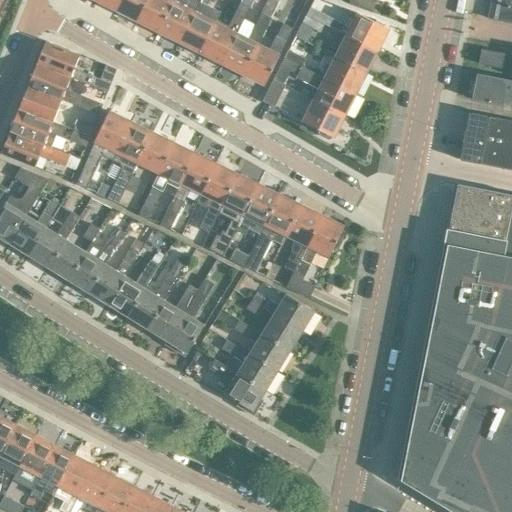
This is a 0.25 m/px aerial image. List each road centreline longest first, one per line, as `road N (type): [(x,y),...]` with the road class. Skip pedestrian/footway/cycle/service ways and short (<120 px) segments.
road 1 (residential): [(28,5),(238,127),(398,193)]
road 2 (residential): [(346,481),(176,385),(0,270)]
road 3 (residential): [(0,373),(274,511)]
road 4 (unclassified): [(346,481),(398,193)]
road 5 (unclassified): [(405,157),(437,0)]
